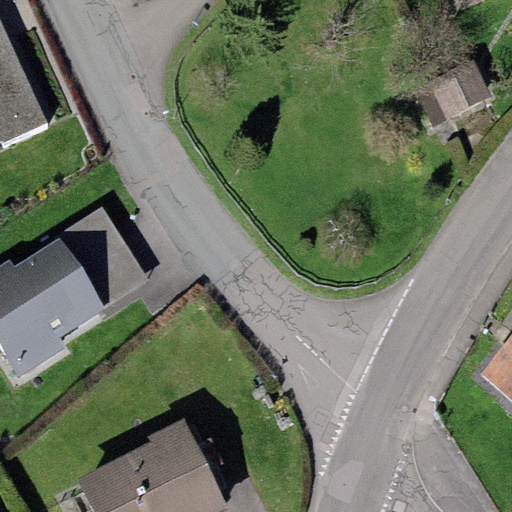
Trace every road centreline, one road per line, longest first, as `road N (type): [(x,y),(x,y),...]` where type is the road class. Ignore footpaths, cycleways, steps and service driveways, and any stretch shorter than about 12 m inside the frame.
road 1 (residential): [(114,79),(197,231),(296,334),(390,403)]
road 2 (residential): [(511,190),(478,234),(390,403)]
